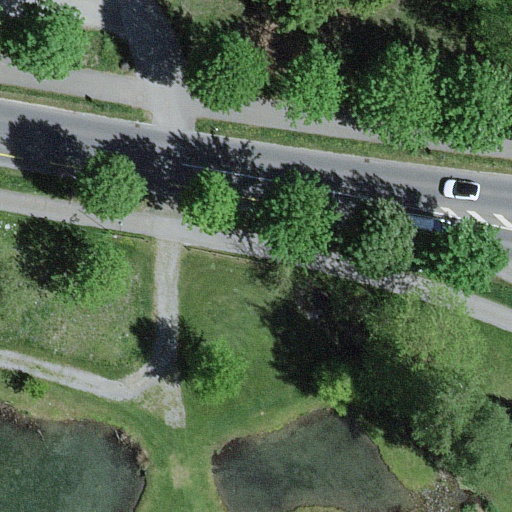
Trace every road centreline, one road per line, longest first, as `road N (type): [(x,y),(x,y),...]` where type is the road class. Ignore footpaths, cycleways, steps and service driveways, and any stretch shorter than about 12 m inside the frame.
road 1 (primary): [(511,223),(0,129)]
road 2 (track): [(0,357),(93,386),(156,392),(167,229)]
road 3 (track): [(132,0),(166,100),(167,229)]
road 4 (track): [(0,9),(133,3)]
